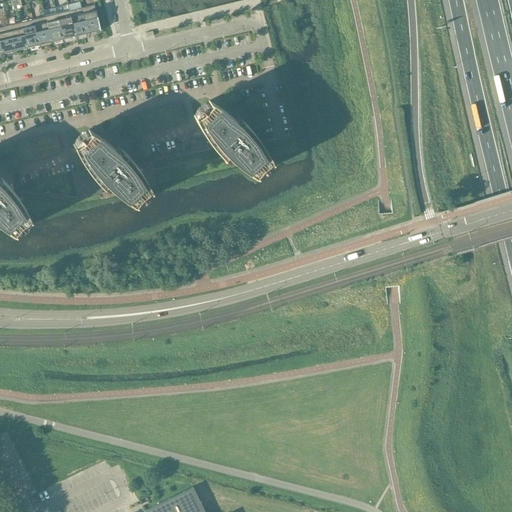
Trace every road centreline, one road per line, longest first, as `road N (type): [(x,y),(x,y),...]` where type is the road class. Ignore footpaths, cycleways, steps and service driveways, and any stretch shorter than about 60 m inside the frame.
road 1 (unclassified): [(374,511),(0,409)]
road 2 (secondary): [(179,308),(511,209)]
road 3 (motorway): [(456,0),(511,246)]
road 4 (secondary): [(0,325),(86,325),(179,308)]
road 5 (secondary): [(179,308),(0,313)]
road 6 (residential): [(0,78),(126,48)]
road 7 (residential): [(126,48),(249,22)]
